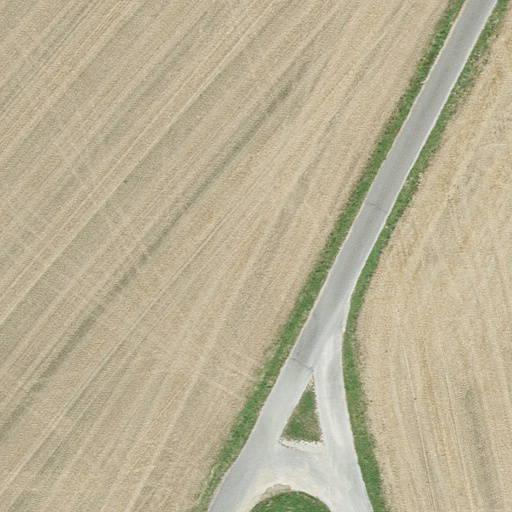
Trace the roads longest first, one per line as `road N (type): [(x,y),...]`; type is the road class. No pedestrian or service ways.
road 1 (residential): [(228,511),(472,0)]
road 2 (track): [(319,318),(348,511)]
